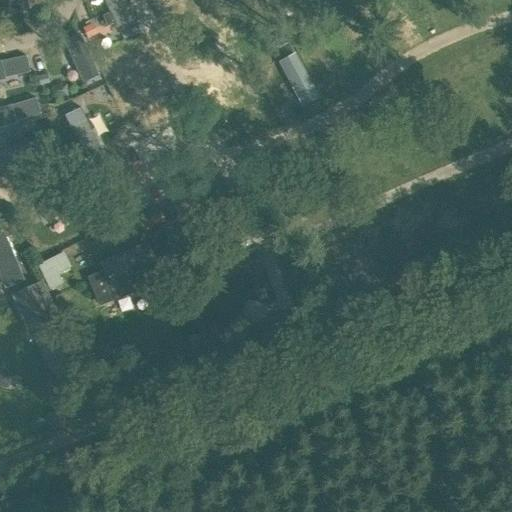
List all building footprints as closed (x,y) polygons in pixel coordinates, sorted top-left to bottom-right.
[(127,5),(124,0),(105,0),(111,13),(105,16),(103,17),(107,25),(115,21),(118,26),(132,19),(133,19),(127,5)] [(460,0),(449,0),(453,17),(464,15),(460,0)] [(99,74),(92,61),(86,48),(80,34),(64,42),(65,43),(71,55),(77,68),(83,80),(83,81),(99,74)] [(511,41),(500,42),(502,78),(511,77),(511,41)] [(138,62),(145,83),(162,77),(150,44),(137,48),(141,60),(138,62)] [(27,73),(25,57),(10,60),(0,61),(0,77),(13,75),(27,73)] [(493,66),(480,70),(484,83),(497,80),(493,66)] [(48,75),(39,76),(41,85),(50,83),(48,75)] [(11,106),(0,109),(0,130),(17,125),(17,123),(41,116),(37,101),(12,109),(11,106)] [(511,101),(486,108),(493,135),(511,130),(511,101)] [(160,128),(163,143),(176,140),(173,126),(160,128)] [(52,137),(8,153),(14,169),(58,153),(52,137)] [(401,164),(389,170),(395,181),(407,175),(401,164)] [(511,175),(490,178),(492,192),(511,188),(511,175)] [(47,221),(92,201),(85,184),(40,204),(47,221)] [(163,221),(166,219),(159,206),(148,211),(137,216),(140,221),(144,230),(155,225),(163,221)] [(441,207),(426,216),(442,241),(457,231),(441,207)] [(3,233),(0,234),(0,282),(3,281),(6,287),(23,280),(3,233)] [(104,271),(89,277),(100,305),(161,280),(147,243),(101,262),(104,271)] [(65,252),(38,265),(41,271),(42,271),(51,290),(64,284),(59,273),(72,267),(65,252)] [(43,278),(12,292),(31,333),(61,319),(43,278)] [(267,282),(236,294),(242,310),(273,298),(267,282)] [(213,347),(205,330),(195,335),(202,352),(213,347)] [(62,412),(49,417),(53,429),(66,424),(62,412)]
